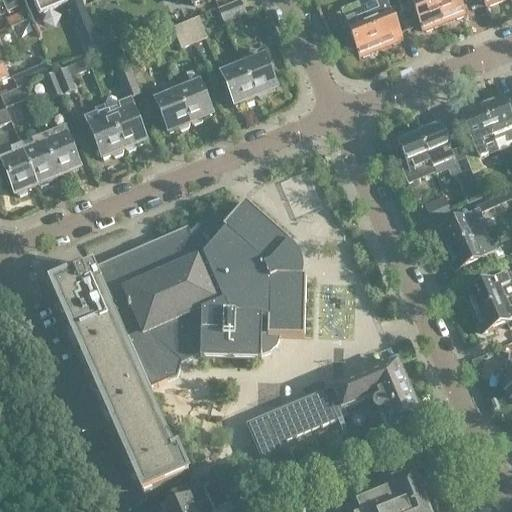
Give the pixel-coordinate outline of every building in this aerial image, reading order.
[(13,0),(0,0),(7,13),(18,8),(13,0)] [(33,0),(35,4),(39,15),(66,4),(67,4),(65,0),(33,0)] [(65,0),(67,4),(66,4),(75,26),(88,21),(79,0),(65,0)] [(378,11),(365,16),(379,49),(390,44),(393,47),(399,44),(399,41),(400,40),(390,17),(401,13),(401,12),(396,0),(383,0),(384,1),(375,5),(378,11)] [(396,0),(401,12),(412,7),(422,31),(423,31),(425,33),(432,31),(432,27),(443,23),(432,0),(396,0)] [(432,0),(443,23),(453,19),(456,21),(462,19),(462,15),(463,15),(456,0),(432,0)] [(239,3),(218,12),(223,25),(245,16),(239,3)] [(341,14),(335,16),(341,32),(348,29),(359,57),(360,57),(362,59),(369,57),(369,53),(379,49),(365,16),(363,10),(362,7),(360,4),(340,12),(341,14)] [(19,14),(6,20),(9,28),(23,22),(19,14)] [(185,25),(194,46),(206,41),(197,20),(185,25)] [(180,51),(194,46),(185,25),(172,30),(180,51)] [(34,33),(20,39),(24,47),(37,42),(34,33)] [(122,55),(129,71),(130,75),(141,71),(133,51),(122,55)] [(242,67),(255,99),(257,99),(259,101),(266,98),(266,94),(276,91),(260,52),(255,54),(251,56),(253,63),(242,67)] [(87,63),(66,72),(69,80),(90,71),(87,63)] [(17,91),(21,89),(51,76),(46,65),(12,80),(17,91)] [(253,100),(255,99),(242,67),(231,72),(228,65),(218,69),(234,108),(244,104),(246,106),(253,103),(253,100)] [(130,75),(129,71),(116,77),(126,102),(139,97),(130,75)] [(63,97),(74,93),(69,80),(66,72),(55,77),(63,97)] [(55,77),(43,81),(50,102),(63,97),(55,77)] [(176,94),(189,127),(192,126),(194,128),(201,125),(201,122),(211,118),(195,78),(186,82),(188,89),(176,94)] [(17,91),(0,97),(0,99),(4,109),(25,101),(21,89),(17,91)] [(189,127),(176,94),(165,99),(162,92),(152,96),(168,136),(179,131),(181,133),(187,130),(188,127),(189,127)] [(491,105),(481,110),(494,143),(505,138),(508,144),(511,142),(511,127),(501,101),(498,99),(492,102),(491,105)] [(130,105),(108,114),(124,153),(126,152),(128,154),(135,151),(136,148),(146,144),(130,105)] [(461,151),(465,161),(472,177),(483,173),(479,161),(487,158),(483,148),(494,143),(481,110),(470,114),(468,112),(461,114),(461,118),(460,118),(472,146),(461,151)] [(5,112),(0,113),(0,127),(10,123),(5,112)] [(124,153),(108,114),(87,123),(102,162),(113,158),(115,160),(122,157),(122,154),(124,153)] [(428,131),(418,135),(433,171),(444,167),(445,170),(454,167),(470,206),(482,201),(472,177),(465,161),(454,166),(438,127),(435,125),(429,127),(428,131)] [(42,141),(58,180),(60,179),(62,182),(69,179),(69,175),(80,171),(64,133),(42,141)] [(435,175),(433,171),(418,135),(407,140),(404,137),(398,140),(398,144),(408,169),(402,171),(408,186),(435,175)] [(58,180),(42,141),(20,150),(36,189),(38,189),(41,191),(47,188),(48,185),(58,180)] [(36,189),(20,150),(0,158),(0,160),(15,198),(17,197),(20,199),(26,197),(27,193),(36,189)] [(511,188),(482,201),(474,204),(478,215),(478,216),(511,200),(511,188)] [(444,202),(425,210),(431,223),(450,215),(444,202)] [(290,245),(255,215),(245,205),(234,218),(230,218),(226,218),(222,218),(218,218),(214,219),(211,220),(207,222),(203,224),(200,226),(197,228),(194,230),(189,235),(219,302),(141,336),(127,342),(149,392),(177,379),(181,365),(200,357),(200,359),(260,360),(261,357),(264,357),(267,356),(270,354),(276,349),(277,346),(278,343),(279,340),(304,340),(305,280),(302,280),(303,277),(303,274),(303,271),(303,268),(302,265),(301,263),(300,260),(299,257),(297,255),(295,253),(293,251),(291,249),(288,248),(290,245)] [(448,253),(487,236),(478,216),(438,233),(439,234),(437,236),(439,242),(443,242),(448,253)] [(127,342),(141,336),(219,302),(189,235),(187,230),(164,240),(95,270),(127,342)] [(487,236),(448,253),(452,264),(450,266),(452,272),(456,272),(457,273),(484,262),(487,267),(504,260),(498,245),(492,248),(487,236)] [(93,266),(89,268),(73,275),(50,285),(142,495),(144,495),(188,475),(175,444),(172,445),(95,271),(93,266)] [(470,305),(475,316),(511,299),(511,278),(511,276),(466,295),(466,296),(464,299),(466,305),(470,305)] [(511,299),(475,316),(479,326),(477,329),(480,335),(483,336),(484,336),(511,324),(511,326),(511,299)] [(247,427),(246,427),(273,490),(300,479),(285,444),(347,419),(344,411),(379,396),(381,402),(378,403),(377,404),(376,405),(375,406),(374,407),(374,408),(374,410),(375,411),(375,412),(376,413),(377,414),(378,414),(380,414),(381,414),(382,414),(391,436),(422,423),(397,364),(334,390),(326,393),(306,402),(304,403),(304,402),(247,426),(247,427)] [(511,368),(509,369),(508,377),(503,376),(501,386),(506,387),(505,395),(511,396),(510,404),(511,403),(511,368)] [(322,384),(302,393),(306,402),(326,393),(322,384)] [(364,448),(384,440),(380,431),(355,442),(357,447),(364,448)] [(251,479),(244,463),(221,473),(228,489),(251,479)] [(336,483),(332,474),(329,469),(317,474),(323,489),(336,483)] [(426,511),(412,476),(407,478),(406,473),(395,478),(397,482),(392,484),(395,492),(373,500),(377,511),(426,511)] [(173,506),(161,511),(211,511),(199,482),(168,496),(170,499),(173,506)] [(377,511),(373,500),(346,511),(377,511)]
